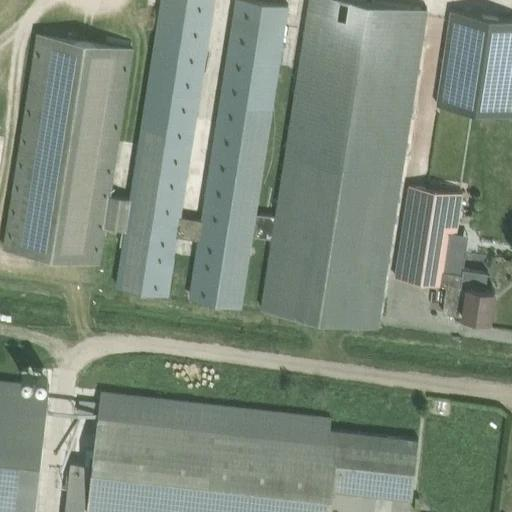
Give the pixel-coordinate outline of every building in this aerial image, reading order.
[(33,30),(6,246),(102,258),(105,240),(121,242),(116,284),(174,292),(211,0),(158,0),(141,140),(122,138),(135,43),(33,30)] [(287,2),(274,0),(232,0),(193,296),(247,304),(287,2)] [(385,324),(426,4),(397,0),(304,0),(278,214),(259,211),(257,226),(271,228),(261,308),(385,324)] [(511,16),(452,8),(448,36),(434,34),(424,101),(485,110),(511,114),(511,16)] [(409,183),(396,276),(445,283),(448,283),(448,282),(461,284),(463,271),(451,270),(455,243),(457,231),(463,191),(462,191),(429,186),(409,183)] [(445,283),(445,285),(448,285),(444,311),(491,318),(495,288),(486,287),(488,270),(464,266),(463,271),(461,284),(448,282),(448,283),(445,283)] [(35,511),(50,384),(0,378),(0,511),(35,511)] [(89,506),(88,511),(330,511),(334,488),(413,497),(420,436),(331,426),(332,414),(102,388),(102,389),(90,495),(89,506)] [(81,399),(80,408),(99,410),(100,401),(81,399)]
